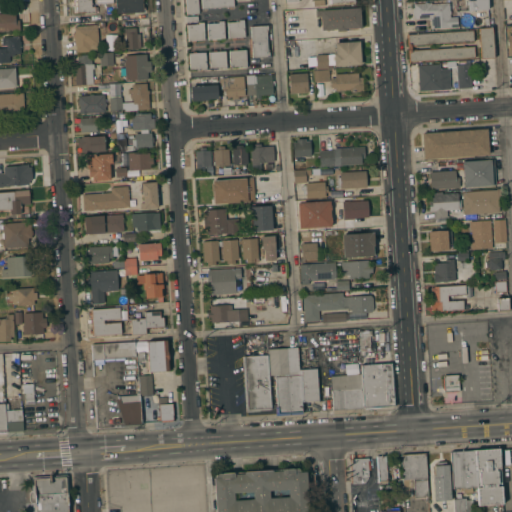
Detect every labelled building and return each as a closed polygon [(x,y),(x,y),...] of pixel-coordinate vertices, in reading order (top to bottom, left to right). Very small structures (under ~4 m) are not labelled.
[(77,12),(76,0),(91,0),(92,6),(95,6),(95,12),(84,13),(84,11),(77,12)] [(116,14),(115,0),(142,0),(143,7),(145,7),(145,10),(143,10),(144,12),(116,14)] [(185,0),(197,0),(198,13),(186,14),(185,0)] [(233,0),(234,6),(202,8),(201,0),(233,0)] [(468,0),(488,0),(489,9),(468,10),(468,0)] [(424,3),(424,2),(427,2),(427,3),(431,2),(432,4),(449,3),(449,4),(456,3),(457,11),(459,11),(460,17),(458,17),(458,26),(431,28),(431,19),(429,20),(429,18),(415,19),(414,4),(424,3)] [(0,31),(0,13),(2,13),(1,5),(14,4),(16,20),(19,20),(20,30),(0,31)] [(346,28),(346,31),(337,31),(337,29),(322,30),(321,17),(316,17),(315,10),(360,6),(362,27),(346,28)] [(227,22),(239,21),(239,19),(244,19),(245,37),(235,38),(236,39),(232,39),(232,38),(228,38),(227,22)] [(207,23),(219,22),(219,21),(224,20),(225,39),(216,39),(216,41),(212,41),(212,39),(208,39),(207,23)] [(187,24),(199,24),(199,22),(204,22),(205,40),(195,40),(195,42),(192,42),(192,40),(188,41),(187,24)] [(76,52),(75,44),(74,36),(74,31),(74,26),(96,24),(98,50),(76,52)] [(252,47),(250,47),(250,39),(251,39),(250,26),(268,25),(268,30),(267,30),(268,51),(270,51),(270,56),(252,57),(252,47)] [(136,27),(137,34),(140,34),(140,41),(137,41),(138,49),(125,49),(125,51),(120,51),(120,46),(124,46),(124,41),(126,41),(125,28),(136,27)] [(479,29),(492,28),(494,57),(481,58),(479,29)] [(408,50),(407,45),(409,45),(408,34),(473,30),(474,41),(411,45),(412,50),(474,46),(475,57),(410,61),(409,50),(408,50)] [(0,48),(7,48),(6,45),(3,45),(2,37),(20,36),(20,41),(21,41),(21,46),(20,46),(21,53),(11,54),(11,62),(0,62),(0,48)] [(335,68),(328,69),(328,68),(316,69),(316,66),(307,67),(307,57),(316,56),(316,55),(333,54),(333,53),(336,53),(335,42),(360,41),(361,64),(335,66),(335,68)] [(242,67),(242,65),(230,66),(229,50),(233,50),(233,49),(236,48),(237,50),(246,49),(247,67),(242,67)] [(227,68),(222,69),(221,66),(210,67),(209,52),(213,51),(212,50),(216,50),(216,51),(226,50),(227,68)] [(206,70),(201,70),(201,68),(190,69),(189,53),(192,53),(192,51),(196,51),(196,52),(205,52),(206,70)] [(113,53),(113,65),(101,66),(100,54),(113,53)] [(74,65),(78,64),(77,55),(91,54),(92,64),(94,64),(94,69),(92,69),(93,83),(76,85),(74,65)] [(126,80),(124,55),(146,54),(147,61),(150,60),(151,72),(147,72),(148,79),(126,80)] [(456,65),(459,64),(459,61),(467,61),(467,64),(470,64),(472,87),(458,88),(456,65)] [(440,63),(441,76),(448,76),(449,88),(441,88),(441,89),(420,91),(418,65),(440,63)] [(0,68),(15,67),(16,86),(0,87),(0,68)] [(314,81),(314,71),(329,70),(329,81),(314,81)] [(289,73),(307,73),(308,92),(290,93),(289,73)] [(358,73),(359,77),(363,77),(364,91),(348,92),(348,91),(338,92),(338,97),(331,97),(331,78),(335,77),(335,74),(358,73)] [(251,75),(251,76),(272,75),(272,82),(273,82),(273,94),(249,96),(247,75),(251,75)] [(237,97),(237,98),(233,98),(233,97),(227,97),(227,96),(225,96),(225,89),(220,89),(220,78),(226,78),(226,76),(243,76),(243,83),(245,83),(245,96),(237,97)] [(122,97),(122,102),(133,102),(133,98),(130,98),(130,93),(128,94),(128,89),(132,88),(132,84),(146,83),(147,90),(149,90),(149,94),(148,94),(149,109),(136,110),(124,111),(124,108),(122,109),(122,110),(114,111),(110,111),(109,98),(122,97)] [(217,84),(218,98),(208,99),(208,100),(192,101),(192,100),(191,86),(217,84)] [(0,93),(23,92),(25,114),(0,115),(0,93)] [(80,113),(79,105),(78,104),(77,100),(79,99),(78,96),(88,95),(89,94),(93,94),(94,95),(104,94),(105,102),(106,102),(107,106),(105,106),(105,111),(80,113)] [(131,116),(140,115),(140,113),(150,113),(150,118),(154,118),(155,128),(151,128),(151,129),(148,129),(148,133),(151,132),(152,147),(136,148),(135,145),(133,146),(132,139),(135,139),(135,133),(140,133),(140,130),(132,130),(131,116)] [(124,114),(125,120),(126,120),(126,126),(123,126),(123,133),(123,139),(125,139),(125,151),(117,151),(116,127),(115,127),(115,114),(124,114)] [(104,116),(104,126),(101,126),(101,127),(97,128),(97,131),(80,132),(80,127),(78,127),(78,123),(80,123),(80,118),(104,116)] [(423,159),(422,133),(487,128),(489,154),(423,159)] [(81,138),(81,137),(104,136),(105,151),(82,152),(81,147),(78,147),(77,138),(79,138),(81,138)] [(294,157),(293,142),(296,142),(296,140),(306,139),(306,141),(309,140),(311,156),(294,157)] [(250,147),(254,147),(254,144),(261,143),(261,146),(273,146),(274,161),(261,162),(261,164),(259,164),(259,170),(253,170),(253,165),(251,165),(250,147)] [(232,148),(236,148),(236,145),(243,144),(243,147),(247,147),(248,163),(233,164),(232,148)] [(213,149),(218,149),(218,146),(224,146),(224,149),(228,148),(229,164),(215,165),(213,149)] [(365,158),(361,158),(362,164),(340,165),(340,166),(334,166),(320,166),(319,150),(333,150),(333,148),(364,146),(365,158)] [(195,151),(199,150),(199,147),(206,147),(206,150),(210,150),(211,166),(201,167),(201,168),(196,168),(195,151)] [(129,170),(128,152),(136,152),(136,153),(149,152),(150,157),(153,157),(153,164),(150,164),(150,169),(129,170)] [(89,180),(88,169),(87,157),(91,156),(93,156),(93,155),(102,154),(112,153),(112,163),(109,163),(110,179),(89,180)] [(294,171),(293,158),(304,158),(304,162),(306,162),(306,170),(294,171)] [(491,159),(493,185),(464,187),(462,161),(491,159)] [(0,173),(4,173),(4,166),(21,165),(21,164),(28,163),(28,167),(31,167),(32,180),(29,180),(29,184),(10,185),(10,186),(0,186),(0,173)] [(126,167),(126,176),(116,177),(115,168),(126,167)] [(319,169),(320,174),(311,174),(311,175),(306,175),(306,182),(295,183),(294,171),(306,170),(319,169)] [(366,170),(367,187),(340,188),(337,188),(336,177),(340,177),(340,172),(366,170)] [(455,170),(456,177),(459,177),(459,187),(431,189),(430,171),(455,170)] [(253,177),(254,200),(214,203),(213,190),(212,184),(213,184),(212,180),(253,177)] [(158,207),(141,209),(140,203),(143,203),(142,183),(156,181),(158,207)] [(325,181),(325,186),(328,186),(328,192),(325,193),(326,197),(307,198),(306,194),(303,194),(303,189),(301,189),(301,186),(303,186),(302,185),(305,185),(305,183),(325,181)] [(111,192),(111,187),(128,185),(129,207),(84,210),(82,194),(111,192)] [(462,192),(496,189),(503,188),(503,198),(498,198),(499,212),(463,214),(462,192)] [(30,203),(20,204),(21,213),(10,214),(10,209),(0,209),(0,191),(29,189),(30,203)] [(458,192),(458,199),(460,199),(461,208),(459,208),(459,209),(447,210),(447,217),(446,217),(446,222),(435,222),(435,218),(433,218),(433,211),(429,211),(429,200),(432,200),(431,193),(442,192),(442,193),(458,192)] [(299,228),(298,202),(330,200),(330,205),(331,205),(331,210),(330,210),(331,217),(332,217),(332,222),(331,222),(332,226),(299,228)] [(367,200),(368,217),(354,218),(354,219),(344,220),(342,201),(367,200)] [(271,205),(272,230),(252,231),(251,207),(271,205)] [(204,228),(203,218),(205,218),(205,210),(225,208),(225,219),(238,218),(239,233),(226,234),(226,233),(207,234),(206,227),(204,228)] [(136,231),(135,227),(132,227),(131,213),(153,212),(153,213),(159,213),(160,229),(136,231)] [(84,216),(123,214),(124,231),(85,234),(84,216)] [(494,235),(493,220),(505,219),(506,241),(494,242),(493,235),(494,235)] [(492,248),(471,249),(470,241),(472,241),(471,230),(470,230),(469,221),(490,220),(492,248)] [(31,221),(31,230),(32,230),(33,234),(32,234),(32,237),(28,238),(29,246),(4,247),(4,238),(2,238),(2,232),(3,232),(3,223),(31,221)] [(428,231),(447,230),(448,249),(430,250),(428,231)] [(135,232),(136,241),(123,242),(123,233),(135,232)] [(373,232),(374,245),(373,245),(373,255),(343,257),(342,234),(373,232)] [(274,260),(274,236),(261,236),(262,261),(274,260)] [(258,258),(255,258),(255,261),(247,261),(247,259),(242,259),(241,239),(257,238),(258,258)] [(221,240),(237,239),(239,259),(235,260),(235,263),(227,264),(227,260),(223,260),(221,240)] [(202,241),(217,240),(219,260),(215,261),(215,265),(207,265),(207,261),(203,262),(202,241)] [(138,244),(160,242),(161,259),(139,260),(138,244)] [(316,242),(317,258),(302,259),(301,243),(316,242)] [(89,264),(89,259),(87,259),(86,251),(88,251),(88,247),(117,245),(117,256),(112,256),(112,258),(109,258),(109,262),(89,264)] [(504,251),(505,260),(501,260),(501,269),(489,269),(489,267),(486,267),(486,261),(489,261),(488,252),(504,251)] [(457,261),(456,253),(467,252),(468,260),(457,261)] [(6,257),(30,255),(30,261),(33,260),(34,269),(31,270),(31,275),(1,277),(1,269),(7,269),(6,257)] [(124,275),(124,267),(113,268),(113,259),(136,257),(137,274),(126,275),(124,275)] [(433,282),(433,274),(434,274),(433,263),(445,262),(445,259),(454,258),(454,270),(455,270),(455,272),(454,272),(455,281),(433,282)] [(277,264),(277,271),(270,272),(270,267),(271,267),(271,265),(276,265),(276,259),(285,259),(286,264),(277,264)] [(341,261),(368,260),(368,264),(372,264),(372,273),(369,273),(369,277),(349,278),(349,275),(341,275),(341,267),(341,261)] [(300,263),(315,262),(315,263),(334,262),(335,278),(308,281),(309,284),(301,284),(300,263)] [(240,268),(241,278),(234,279),(235,293),(209,295),(207,270),(240,268)] [(116,269),(118,290),(103,291),(104,304),(92,305),(90,286),(89,286),(88,277),(90,277),(90,271),(116,269)] [(494,282),(494,272),(505,271),(506,281),(494,282)] [(163,296),(145,297),(145,289),(143,289),(142,284),(144,284),(144,283),(136,284),(136,275),(143,275),(143,273),(162,272),(163,296)] [(348,280),(349,289),(336,290),(335,281),(348,280)] [(506,281),(507,293),(495,293),(494,282),(506,281)] [(463,300),(463,310),(437,311),(437,310),(432,310),(431,306),(430,306),(430,298),(434,298),(434,293),(430,293),(430,288),(433,287),(465,285),(465,295),(447,296),(448,301),(463,300)] [(17,306),(17,303),(12,304),(12,301),(9,301),(8,294),(11,294),(11,289),(33,287),(33,292),(36,292),(37,299),(33,300),(34,304),(17,306)] [(302,295),(342,292),(343,297),(370,295),(373,298),(373,309),(371,312),(351,313),(351,310),(348,310),(348,308),(318,310),(319,321),(304,322),(302,295)] [(497,298),(508,297),(509,310),(498,310),(497,298)] [(231,304),(231,309),(237,309),(238,321),(211,322),(211,317),(208,317),(207,312),(210,312),(210,306),(231,304)] [(120,307),(120,319),(105,320),(105,323),(120,322),(121,334),(93,335),(91,309),(120,307)] [(160,311),(160,317),(163,317),(164,326),(146,328),(146,334),(132,335),(131,320),(127,320),(127,315),(132,315),(132,318),(145,318),(144,312),(160,311)] [(14,313),(21,312),(22,322),(21,322),(21,324),(16,324),(16,323),(15,323),(14,313)] [(42,312),(42,317),(46,317),(47,327),(43,327),(43,333),(23,335),(22,325),(23,325),(23,313),(42,312)] [(345,312),(346,321),(322,323),(321,314),(345,312)] [(0,341),(0,318),(4,318),(4,314),(13,314),(14,336),(10,336),(10,341),(0,341)] [(167,340),(167,351),(168,351),(168,359),(169,371),(148,372),(148,363),(146,363),(146,353),(147,353),(147,341),(167,340)] [(92,360),(91,345),(134,342),(135,357),(124,357),(124,359),(115,360),(115,358),(114,358),(114,361),(105,361),(105,359),(103,359),(104,364),(94,365),(94,359),(93,359),(92,360)] [(302,402),(303,414),(276,415),(275,407),(277,407),(275,375),(269,375),(268,354),(267,349),(298,347),(299,369),(317,368),(319,401),(302,402)] [(137,361),(136,352),(145,351),(146,361),(139,362),(139,361),(137,361)] [(271,409),(246,410),(242,356),(268,354),(269,375),(271,409)] [(391,363),(394,406),(365,408),(362,374),(362,365),(391,363)] [(151,374),(153,395),(140,395),(140,394),(136,394),(136,392),(139,392),(138,375),(151,374)] [(365,408),(334,410),(332,376),(362,374),(365,408)] [(443,375),(458,374),(459,391),(444,392),(443,375)] [(34,392),(34,403),(24,403),(24,394),(25,394),(25,393),(34,392)] [(141,423),(124,424),(116,401),(114,401),(114,403),(111,401),(111,400),(109,399),(111,394),(118,396),(140,395),(141,423)] [(158,396),(166,395),(167,404),(172,403),(173,420),(172,420),(172,422),(160,423),(160,421),(158,396)] [(5,411),(22,410),(23,430),(7,431),(5,411)] [(476,450),(499,448),(500,468),(496,468),(496,471),(497,471),(498,484),(497,484),(497,486),(501,486),(503,504),(479,506),(478,487),(476,450)] [(476,450),(478,487),(472,488),(472,492),(463,493),(463,488),(453,489),(450,452),(476,450)] [(426,453),(428,496),(403,498),(404,505),(398,505),(396,486),(403,486),(401,455),(426,453)] [(378,456),(386,456),(387,481),(379,481),(378,456)] [(351,459),(367,458),(368,478),(365,483),(352,484),(351,466),(351,459)] [(432,478),(435,478),(434,465),(437,465),(436,462),(445,462),(446,465),(448,465),(451,500),(434,501),(432,478)] [(215,511),(214,477),(216,477),(216,476),(216,474),(233,473),(244,473),(272,471),(273,471),(282,471),(282,470),(299,469),(300,471),(300,472),(306,471),(308,511),(215,511)] [(69,511),(33,511),(33,502),(31,503),(29,501),(29,493),(31,490),(32,490),(31,478),(32,478),(32,477),(33,477),(66,475),(67,475),(68,475),(69,509),(69,511)] [(454,511),(454,499),(456,499),(456,494),(460,493),(461,498),(466,498),(466,500),(472,500),(473,511),(466,511),(454,511)]
